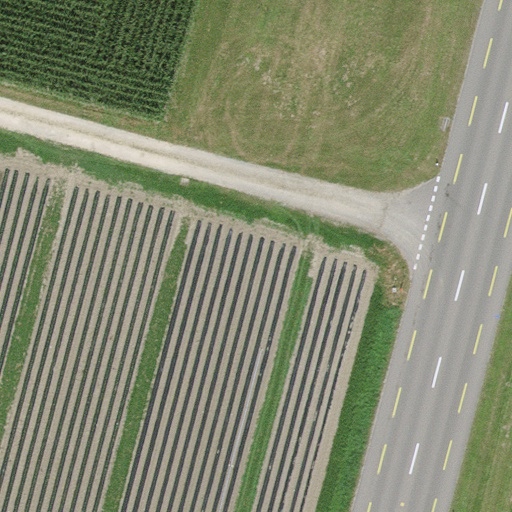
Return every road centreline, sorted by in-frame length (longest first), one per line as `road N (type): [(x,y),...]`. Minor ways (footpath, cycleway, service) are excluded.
road 1 (track): [(0,109),(473,242)]
road 2 (secondary): [(511,95),(402,511)]
